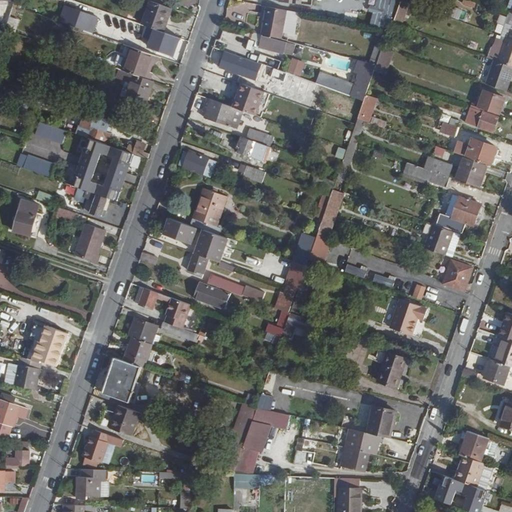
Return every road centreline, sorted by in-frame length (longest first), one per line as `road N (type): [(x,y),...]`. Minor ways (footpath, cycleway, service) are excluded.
road 1 (residential): [(37,511),(217,0)]
road 2 (residential): [(404,511),(504,226)]
